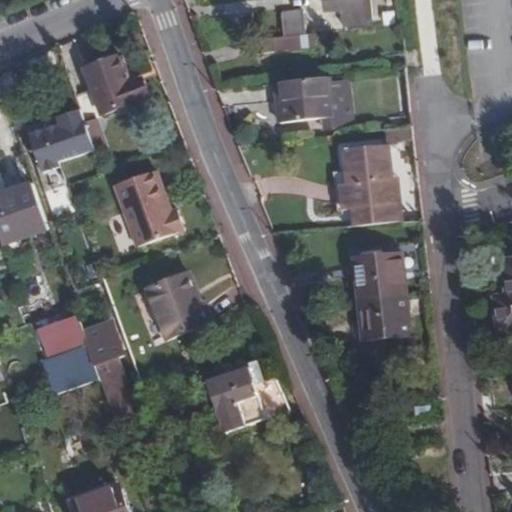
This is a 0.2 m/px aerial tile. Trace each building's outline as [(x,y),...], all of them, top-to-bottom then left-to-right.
[(327,0),(328,8),(356,5),(358,24),(382,22),(381,16),(379,16),(377,0),(327,0)] [(296,37),(293,14),(268,16),(270,40),(296,37)] [(94,87),(78,93),(83,107),(87,116),(103,111),(147,96),(141,77),(133,79),(123,53),(86,65),(94,87)] [(351,113),(347,71),(328,73),(332,115),(351,113)] [(332,115),(328,73),(289,77),(292,103),(278,104),(280,120),(332,115)] [(275,78),(278,104),(292,103),(289,77),(275,78)] [(69,158),(98,147),(88,120),(87,117),(87,116),(83,107),(67,113),(60,116),(62,122),(32,133),(46,171),(66,164),(64,160),(69,158)] [(99,116),(88,120),(98,147),(110,143),(99,116)] [(397,144),(421,141),(419,122),(395,125),(397,144)] [(370,206),(372,224),(405,220),(403,206),(409,205),(407,184),(401,184),(397,144),(352,148),(356,182),(347,182),(350,208),(370,206)] [(161,167),(120,181),(142,243),(188,226),(182,206),(177,207),(161,167)] [(0,222),(7,241),(51,226),(35,181),(0,191),(0,222)] [(413,333),(407,250),(363,254),(369,336),(413,333)] [(511,326),(511,256),(509,256),(511,292),(499,293),(501,327),(511,326)] [(194,272),(186,274),(196,303),(204,300),(194,272)] [(168,338),(181,334),(212,322),(204,300),(196,303),(186,274),(151,287),(168,338)] [(152,290),(138,294),(145,322),(160,318),(152,290)] [(52,355),(92,341),(87,326),(81,311),(42,324),(52,355)] [(103,322),(87,326),(92,341),(93,344),(105,379),(118,416),(135,409),(133,403),(123,376),(117,358),(119,357),(118,355),(126,352),(117,328),(105,331),(103,322)] [(93,344),(48,360),(60,393),(105,379),(93,344)] [(211,378),(227,430),(228,434),(281,419),(271,382),(259,386),(253,365),(240,369),(211,378)] [(130,374),(123,376),(133,403),(140,401),(130,374)] [(131,511),(122,486),(75,503),(78,511),(131,511)] [(184,492),(190,511),(191,511),(202,508),(195,488),(184,492)]
